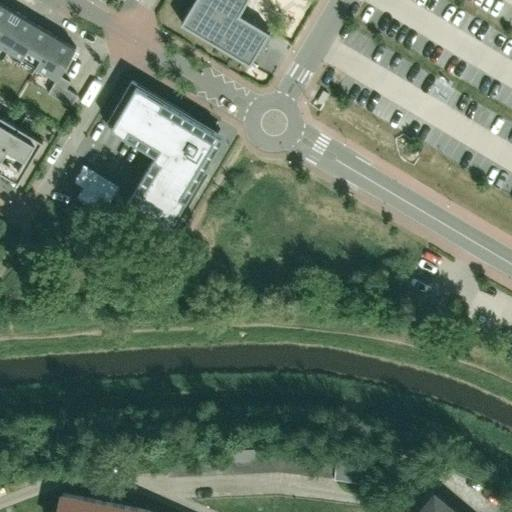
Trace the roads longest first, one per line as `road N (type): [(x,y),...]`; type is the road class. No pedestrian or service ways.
road 1 (residential): [(508,511),(464,469),(436,456),(408,459),(382,489),(369,492),(283,479),(177,484),(66,473),(0,500)]
road 2 (residential): [(292,131),(511,261)]
road 3 (residential): [(0,203),(27,219),(132,36)]
road 4 (residential): [(258,110),(132,36)]
road 5 (residential): [(283,105),(345,0)]
